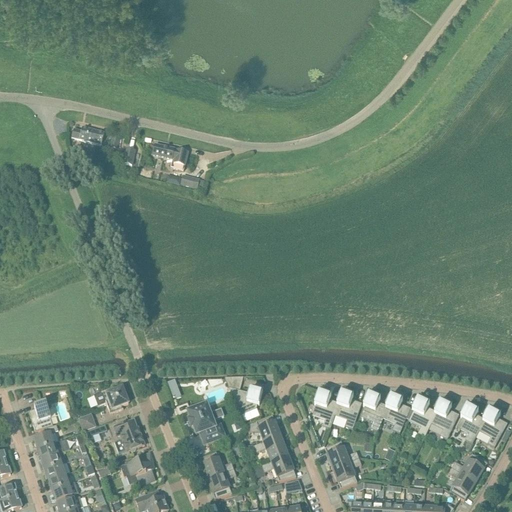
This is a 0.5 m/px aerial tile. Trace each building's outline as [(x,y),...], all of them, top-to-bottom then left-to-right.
[(101,147),(104,134),(82,128),(81,133),(74,131),(71,139),(101,147)] [(110,149),(119,150),(121,138),(112,136),(110,149)] [(175,151),(155,146),(153,157),(172,162),(171,169),(184,172),(188,154),(177,151),(177,152),(175,151)] [(135,152),(127,150),(124,166),(132,167),(135,152)] [(168,176),(166,185),(180,187),(181,179),(168,176)] [(199,181),(183,177),(181,187),(197,190),(199,181)] [(258,406),(259,407),(263,394),(253,391),(250,390),(250,395),(240,392),(244,378),(225,379),(238,411),(241,417),(257,410),(258,406)] [(110,415),(110,416),(123,411),(123,410),(122,408),(129,405),(123,389),(114,392),(113,390),(114,390),(113,390),(94,397),(98,407),(106,404),(110,415)] [(337,406),(337,404),(330,401),(331,397),(328,396),(319,393),(314,406),(316,406),(312,417),(325,421),(323,428),(330,431),(335,417),(339,406),(337,406)] [(353,431),(362,405),(352,402),(353,398),(351,397),(341,393),(337,404),(337,406),(339,406),(335,417),(347,422),(345,428),(353,431)] [(380,400),(378,399),(369,395),(363,407),(365,408),(360,418),(373,424),(370,430),(378,433),(383,420),(388,410),(386,409),(386,407),(379,404),(380,400)] [(411,410),(401,406),(403,402),(400,401),(391,397),(386,407),(386,409),(388,410),(383,420),(395,425),(392,432),(400,435),(402,431),(411,410)] [(50,404),(54,423),(69,419),(65,400),(50,404)] [(413,412),(409,422),(421,429),(418,435),(425,439),(431,426),(436,415),(434,414),(435,413),(428,409),(430,405),(418,400),(412,412),(413,412)] [(440,402),(435,413),(434,414),(436,415),(431,426),(443,431),(440,438),(447,441),(454,427),(459,417),(450,412),(452,408),(449,407),(440,402)] [(199,409),(188,413),(191,421),(189,422),(191,428),(192,429),(194,428),(196,436),(200,435),(205,446),(224,438),(220,427),(215,428),(213,422),(215,422),(214,419),(212,414),(210,415),(207,406),(206,406),(205,404),(198,407),(199,409)] [(29,413),(35,433),(53,428),(51,420),(46,406),(34,410),(35,411),(29,413)] [(484,420),(476,417),(478,413),(467,406),(461,418),(462,419),(457,429),(469,436),(465,442),(468,443),(464,451),(468,453),(479,433),(484,423),(483,422),(484,420)] [(508,425),(498,420),(500,417),(489,410),(484,420),(483,422),(484,423),(479,433),(491,439),(487,446),(494,450),(508,425)] [(83,433),(96,429),(91,415),(78,420),(83,433)] [(280,438),(275,424),(272,418),(246,428),(249,434),(260,433),(264,444),(280,438)] [(131,422),(113,429),(117,438),(120,437),(121,438),(120,440),(120,442),(121,443),(123,444),(126,453),(127,454),(130,453),(132,454),(135,452),(136,450),(141,448),(145,447),(143,443),(139,432),(135,421),(131,422)] [(38,452),(54,446),(50,435),(58,432),(56,427),(57,427),(56,426),(40,432),(41,433),(45,431),(47,437),(34,441),(38,452)] [(93,438),(99,436),(107,433),(105,427),(84,435),(88,445),(88,448),(96,445),(93,438)] [(79,448),(84,447),(88,445),(84,435),(76,438),(79,448)] [(254,448),(256,455),(266,451),(271,464),(288,458),(280,438),(264,444),(254,448)] [(60,444),(54,446),(38,452),(41,462),(58,456),(64,454),(60,444)] [(325,450),(333,471),(359,461),(357,454),(347,458),(341,444),(325,450)] [(241,448),(244,455),(255,451),(254,448),(254,447),(241,448)] [(384,461),(390,464),(394,454),(389,452),(384,461)] [(234,471),(231,465),(221,469),(216,455),(200,461),(207,481),(234,471)] [(58,456),(41,462),(45,472),(61,466),(58,456)] [(91,467),(88,457),(82,459),(85,469),(91,467)] [(476,484),(484,471),(487,466),(472,457),(464,469),(455,464),(452,470),(476,484)] [(271,464),(262,468),(264,475),(274,471),(279,484),(296,479),(288,458),(271,464)] [(333,471),(338,485),(341,491),(357,485),(352,471),(362,467),(359,461),(333,471)] [(138,484),(140,488),(149,484),(155,482),(154,479),(152,472),(153,472),(153,470),(151,464),(141,468),(138,462),(132,464),(133,464),(127,466),(126,466),(120,468),(125,480),(130,479),(133,486),(138,484)] [(0,479),(11,476),(7,465),(0,467),(0,479)] [(61,466),(45,472),(48,482),(65,476),(61,466)] [(265,477),(264,475),(262,468),(251,472),(254,481),(265,477)] [(109,469),(99,473),(101,479),(111,476),(109,469)] [(464,503),(476,484),(452,470),(448,476),(457,481),(449,494),(464,503)] [(232,497),(226,482),(236,478),(234,471),(207,481),(215,502),(232,497)] [(65,476),(48,482),(52,492),(69,486),(65,476)] [(99,489),(95,477),(90,479),(94,490),(99,489)] [(285,486),(286,495),(302,492),(298,482),(285,486)] [(69,486),(52,492),(56,503),(79,495),(75,484),(69,486)] [(0,492),(0,503),(18,498),(14,487),(0,492)] [(139,511),(145,511),(146,511),(168,511),(164,498),(160,500),(157,493),(135,501),(139,511)] [(18,498),(0,503),(0,511),(12,511),(21,509),(18,498)] [(58,511),(74,511),(83,509),(80,499),(57,506),(58,511)] [(363,506),(362,511),(372,511),(373,501),(363,501),(363,506)] [(373,501),(372,511),(382,511),(383,502),(373,501)] [(383,502),(382,511),(392,511),(393,502),(383,502)] [(393,502),(392,511),(403,511),(404,503),(393,502)] [(404,503),(403,511),(413,511),(414,509),(414,502),(404,502),(404,503)]
